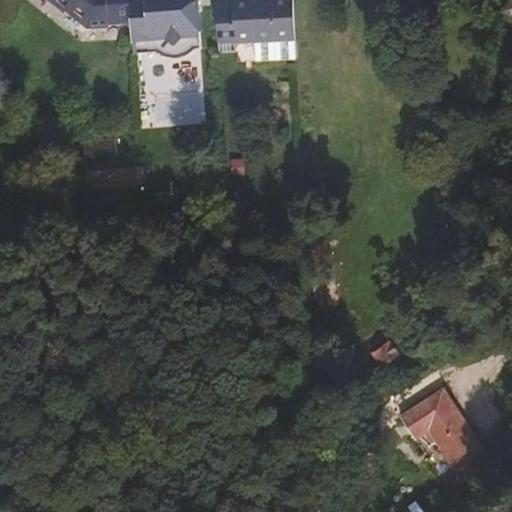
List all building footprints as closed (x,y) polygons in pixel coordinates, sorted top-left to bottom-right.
[(139,26),(137,0),(136,0),(51,0),(73,16),(77,12),(101,30),(139,26)] [(207,52),(207,40),(202,0),(141,0),(137,0),(139,26),(140,47),(141,52),(145,52),(146,57),(162,56),(178,63),(186,62),(198,53),(207,52)] [(226,39),(226,55),(248,53),(248,45),(301,41),(296,0),(259,0),(221,3),(226,39)] [(393,367),(410,355),(401,342),(385,354),(393,367)] [(501,468),(455,393),(414,419),(426,439),(441,431),(475,484),(501,468)]
